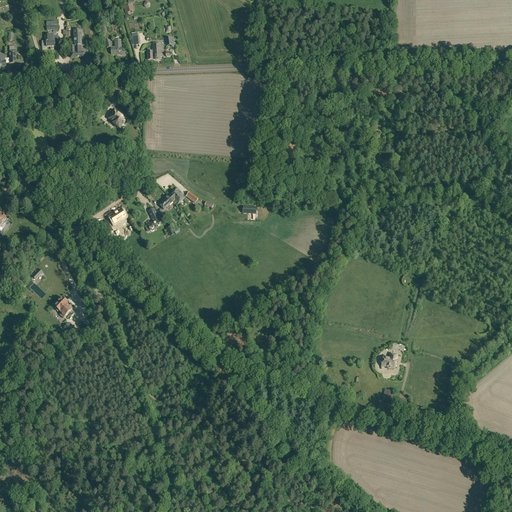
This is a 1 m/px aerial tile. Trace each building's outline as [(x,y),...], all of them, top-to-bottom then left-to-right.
[(126,13),(127,15),(130,15),(130,12),(134,11),(133,6),(128,7),(129,8),(126,8),(125,6),(122,6),(122,9),(124,9),(125,13),(126,13)] [(54,30),(54,32),(56,32),(56,30),(56,23),(52,24),(52,26),(47,26),(47,30),(54,30)] [(70,46),(71,58),(85,57),(85,52),(82,53),(82,45),(81,30),(74,31),(74,45),(70,46)] [(51,47),(51,49),(54,49),(54,47),(55,47),(55,46),(59,45),(59,41),(53,41),(53,32),(47,32),(48,42),(42,42),(42,47),(47,47),(51,47)] [(132,37),(133,46),(140,45),(139,36),(132,37)] [(165,39),(167,47),(175,45),(174,37),(165,39)] [(111,48),(112,55),(125,55),(125,50),(122,51),(122,40),(115,41),(115,48),(111,48)] [(162,60),(161,48),(161,44),(152,44),(152,49),(152,51),(153,60),(162,60)] [(6,59),(6,63),(10,63),(10,64),(16,63),(16,50),(10,50),(10,54),(10,59),(6,59)] [(110,89),(121,88),(120,81),(109,82),(109,87),(110,89)] [(114,96),(120,101),(124,95),(123,94),(124,92),(122,91),(121,92),(118,90),(116,92),(114,96)] [(119,129),(122,131),(125,127),(123,125),(128,119),(115,110),(113,109),(109,115),(110,115),(108,119),(112,122),(112,124),(119,129)] [(174,202),(177,205),(185,197),(177,188),(169,196),(174,202)] [(195,204),(198,200),(189,193),(186,197),(195,204)] [(159,204),(164,210),(174,202),(169,196),(164,200),(164,199),(159,204)] [(243,213),(256,214),(257,207),(243,206),(243,213)] [(145,227),(148,232),(151,231),(152,231),(153,231),(154,231),(154,230),(154,229),(162,226),(159,220),(154,209),(149,211),(154,222),(148,225),(145,227)] [(120,210),(110,216),(115,223),(125,217),(120,210)] [(60,315),(63,319),(73,309),(67,304),(67,303),(62,298),(60,300),(59,299),(56,302),(58,304),(54,307),(55,308),(55,310),(57,312),(59,312),(60,312),(62,314),(60,315)] [(68,323),(64,328),(73,336),(77,332),(74,329),(75,329),(71,325),(71,326),(68,323)] [(380,367),(395,370),(398,355),(389,353),(388,358),(383,357),(382,359),(381,360),(380,363),(381,364),(380,367)] [(313,382),(318,382),(318,378),(319,378),(320,365),(313,365),(312,377),(314,377),(313,382)] [(382,400),(391,402),(394,392),(385,389),(382,400)]
